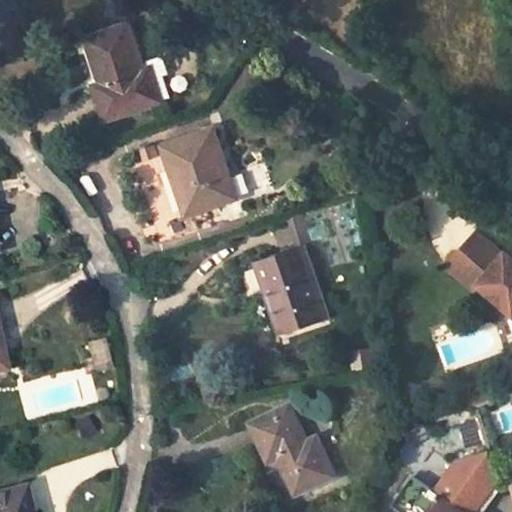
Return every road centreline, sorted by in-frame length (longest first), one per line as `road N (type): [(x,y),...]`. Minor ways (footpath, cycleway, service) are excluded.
road 1 (residential): [(125,511),(141,416),(129,318),(89,233),(0,137)]
road 2 (unclassified): [(214,0),(394,105),(511,187)]
